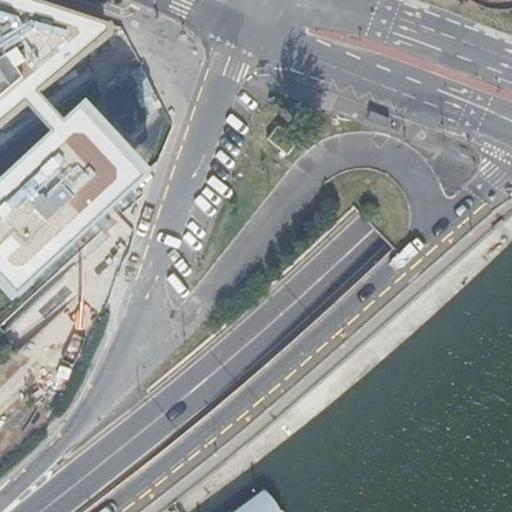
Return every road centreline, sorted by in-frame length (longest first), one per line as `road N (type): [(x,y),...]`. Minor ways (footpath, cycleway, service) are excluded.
road 1 (primary): [(41,511),(281,314),(511,95)]
road 2 (primary): [(426,249),(429,202),(407,164),(375,150),(335,154),(189,316),(109,391)]
road 3 (primary): [(115,511),(426,249)]
road 4 (primary): [(241,26),(109,391)]
road 5 (primary): [(241,26),(511,135)]
road 6 (primary): [(511,70),(338,2)]
road 7 (primary): [(109,391),(1,511)]
